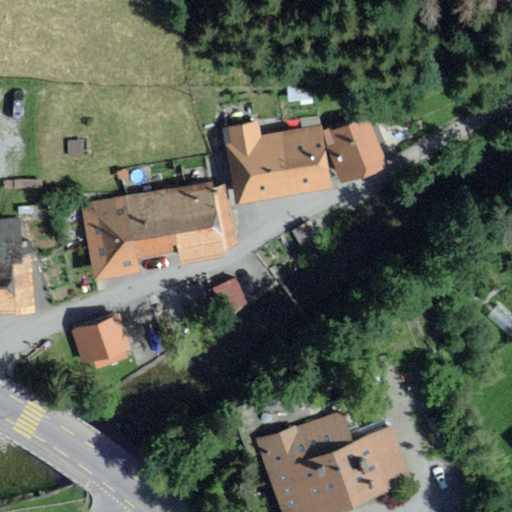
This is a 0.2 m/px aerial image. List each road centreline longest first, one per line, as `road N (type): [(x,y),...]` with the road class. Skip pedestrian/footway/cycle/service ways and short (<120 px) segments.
road 1 (residential): [(511,100),(251,245),(33,327),(0,348)]
road 2 (secondary): [(0,404),(68,441),(161,511)]
